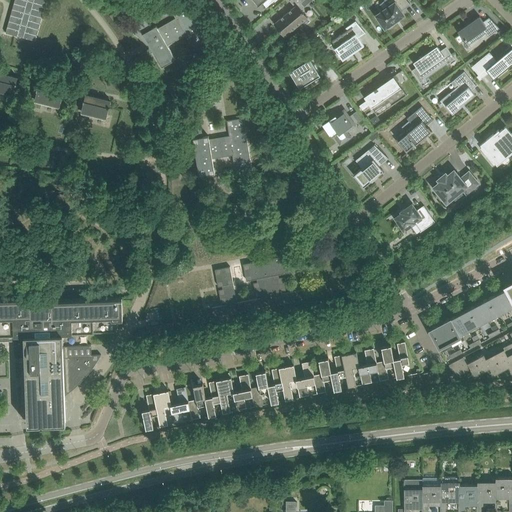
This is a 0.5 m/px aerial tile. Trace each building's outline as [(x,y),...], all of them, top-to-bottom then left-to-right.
[(14,0),(5,33),(35,41),(46,0),(14,0)] [(210,44),(184,0),(176,0),(168,5),(176,18),(158,28),(156,25),(151,29),(143,14),(126,24),(146,44),(151,52),(153,51),(162,66),(175,59),(168,45),(186,35),(196,52),(210,44)] [(289,0),(294,7),(274,24),(284,36),(307,17),(301,9),(304,7),(301,2),(303,0),(289,0)] [(393,0),(394,2),(376,15),(385,28),(404,14),(400,10),(409,3),(406,0),(393,0)] [(466,24),(465,24),(466,25),(457,31),(463,40),(465,39),(469,44),(485,33),(488,36),(499,28),(489,17),(483,21),(479,16),(467,25),(466,24)] [(334,48),(343,60),(364,45),(358,37),(365,33),(355,21),(345,28),(346,28),(348,30),(332,41),(336,47),(334,48)] [(454,59),(446,47),(440,51),(437,45),(413,62),(418,69),(413,72),(412,70),(411,70),(420,83),(425,79),(424,77),(446,62),(447,64),(454,59)] [(307,46),(314,56),(289,71),(299,88),(320,75),(310,59),(320,53),(317,49),(311,52),(310,50),(310,49),(308,46),(307,46)] [(484,56),(471,67),(479,75),(486,69),(494,79),(511,63),(511,47),(496,60),(491,64),(484,56)] [(452,113),(461,106),(460,105),(475,93),(471,89),(476,86),(464,71),(454,80),(458,85),(440,100),(441,102),(442,101),(452,113)] [(11,93),(13,94),(17,77),(0,73),(0,92),(11,96),(11,93)] [(364,96),(366,99),(359,104),(362,109),(370,104),(374,111),(375,111),(375,110),(394,97),(397,101),(407,95),(394,76),(384,82),(377,87),(379,89),(375,91),(374,89),(364,96)] [(57,105),(59,106),(64,89),(38,83),(34,100),(46,103),(45,105),(57,107),(57,105)] [(104,117),(106,118),(110,101),(85,94),(81,111),(92,114),(92,116),(103,119),(104,117)] [(398,140),(397,141),(406,152),(414,145),(415,146),(427,135),(427,134),(432,130),(428,126),(427,127),(426,125),(432,119),(433,120),(422,106),(407,118),(414,127),(407,133),(405,131),(396,138),(398,140)] [(335,116),(323,125),(332,138),(335,136),(340,144),(341,144),(340,144),(350,137),(350,138),(350,137),(346,131),(355,125),(355,126),(355,125),(344,110),(344,109),(344,110),(344,109),(344,110),(335,116)] [(353,114),(359,122),(363,120),(356,111),(353,114)] [(236,175),(252,172),(243,118),(227,120),(229,136),(208,139),(208,136),(202,137),(200,121),(181,124),(190,144),(194,144),(199,176),(214,174),(212,158),(232,154),(236,175)] [(480,148),(494,165),(496,164),(497,165),(511,152),(511,132),(511,133),(506,126),(497,133),(498,133),(495,136),(493,134),(480,144),(482,146),(480,148)] [(356,160),(362,167),(353,175),(363,187),(383,170),(379,166),(388,158),(375,145),(356,160)] [(71,166),(75,167),(77,160),(71,159),(70,164),(68,163),(67,169),(70,169),(71,166)] [(446,202),(463,188),(466,193),(478,183),(468,172),(460,179),(454,171),(447,176),(445,174),(439,179),(441,182),(434,187),(446,202)] [(400,211),(401,212),(394,217),(403,231),(414,223),(420,232),(435,222),(424,205),(417,210),(412,203),(400,211)] [(278,224),(276,216),(267,218),(269,227),(278,224)] [(397,257),(401,264),(408,260),(403,253),(397,257)] [(233,283),(230,266),(215,269),(218,286),(222,285),(223,288),(218,289),(221,302),(225,301),(226,305),(212,307),(215,325),(272,313),(272,312),(275,312),(276,313),(309,306),(307,294),(306,291),(306,288),(282,293),(281,290),(285,289),(284,284),(283,276),(279,277),(278,274),(292,272),(291,266),(290,261),(289,255),(272,258),(269,259),(260,261),(257,261),(243,264),(245,275),(246,275),(247,280),(252,279),(252,280),(257,279),(257,282),(253,282),(256,295),(260,295),(260,298),(237,302),(233,283)] [(507,289),(502,291),(510,308),(511,306),(511,281),(505,286),(507,289)] [(502,291),(491,297),(500,313),(510,308),(502,291)] [(491,297),(481,302),(490,319),(500,313),(491,297)] [(35,298),(0,298),(0,340),(14,340),(15,357),(25,357),(27,424),(66,423),(65,395),(65,389),(75,383),(74,381),(87,374),(88,374),(92,368),(97,361),(101,355),(101,354),(92,355),(91,344),(87,344),(63,345),(62,333),(87,332),(116,331),(116,323),(123,323),(122,298),(50,300),(35,301),(35,298)] [(481,302),(471,307),(480,324),(490,319),(481,302)] [(471,307),(461,313),(470,329),(480,324),(471,307)] [(461,313),(451,318),(459,335),(470,329),(461,313)] [(451,318),(441,324),(449,340),(459,335),(451,318)] [(439,346),(449,340),(441,324),(430,329),(439,346)] [(449,364),(450,367),(455,377),(471,369),(472,371),(472,372),(474,376),(490,368),(491,370),(491,371),(493,375),(509,367),(510,369),(511,374),(511,373),(511,330),(510,332),(511,335),(511,342),(503,347),(504,349),(486,358),(484,354),(468,362),(465,356),(449,364)] [(148,339),(147,334),(134,337),(135,343),(149,340),(148,339)] [(394,358),(395,365),(395,366),(397,377),(404,375),(402,364),(409,363),(405,342),(397,343),(400,357),(394,358)] [(377,362),(378,369),(377,369),(380,380),(389,378),(387,367),(395,366),(395,365),(394,358),(391,344),(381,346),(384,360),(377,362)] [(458,345),(453,348),(455,352),(457,355),(463,352),(461,349),(460,349),(458,345)] [(359,365),(360,366),(359,366),(362,384),(372,382),(370,371),(377,369),(378,369),(377,362),(374,348),(364,350),(367,364),(359,365)] [(357,351),(342,354),(346,376),(348,387),(356,385),(353,367),(359,366),(360,366),(359,365),(357,351)] [(331,371),(333,378),(332,379),(334,390),(342,388),(339,377),(346,376),(342,354),(334,356),(337,370),(331,371)] [(314,375),(316,382),(315,382),(317,393),(326,391),(324,380),(332,379),(333,378),(331,371),(328,357),(319,359),(321,373),(314,375)] [(297,378),(297,379),(296,379),(300,397),(309,395),(307,384),(315,382),(316,382),(314,375),(311,361),(302,363),(305,377),(297,378)] [(294,364),(279,367),(283,388),(285,400),(293,398),(290,380),(296,379),(297,379),(297,378),(294,364)] [(269,384),(270,391),(269,391),(271,402),(279,401),(277,390),(283,388),(279,367),(272,369),(275,383),(269,384)] [(252,388),(253,395),(252,395),(254,406),(263,404),(261,393),(269,391),(270,391),(269,384),(266,370),(256,372),(259,386),(252,388)] [(252,395),(253,395),(252,388),(249,374),(239,375),(242,389),(234,391),(234,392),(233,392),(237,410),(247,408),(244,396),(252,395)] [(231,377),(216,380),(221,401),(223,412),(231,411),(227,393),(233,392),(234,392),(234,391),(231,377)] [(206,397),(207,404),(209,415),(216,414),(214,403),(221,401),(216,380),(209,382),(212,396),(206,397)] [(198,406),(207,404),(206,397),(203,383),(193,385),(196,399),(188,400),(190,408),(189,408),(191,419),(201,417),(198,406)] [(182,409),(189,408),(190,408),(188,400),(185,386),(176,388),(179,402),(171,404),(171,405),(175,422),(184,420),(182,409)] [(154,393),(158,414),(160,426),(168,424),(164,406),(171,405),(171,404),(168,390),(154,393)] [(151,416),(158,414),(154,393),(146,395),(149,408),(142,410),(146,429),(154,427),(151,416)] [(441,477),(441,511),(459,511),(460,483),(460,475),(441,475),(441,477)] [(511,475),(496,476),(496,479),(496,511),(506,511),(506,510),(511,510),(511,475)] [(441,511),(441,477),(423,477),(423,479),(423,511),(441,511)] [(404,479),(404,509),(398,509),(398,511),(423,511),(423,479),(404,479)] [(478,479),(478,483),(478,511),(496,511),(496,479),(478,479)] [(478,511),(478,483),(460,483),(459,511),(478,511)] [(392,511),(393,499),(384,500),(384,505),(374,505),(374,511),(392,511)] [(296,511),(296,500),(286,500),(286,511),(296,511)]
